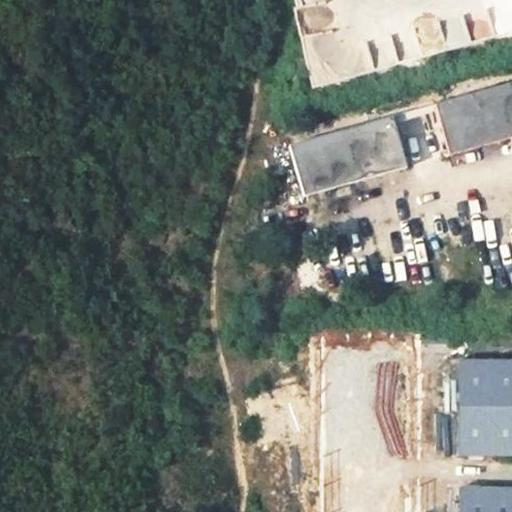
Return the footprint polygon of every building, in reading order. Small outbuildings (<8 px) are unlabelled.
[(394,59),(511,34),(511,0),(478,0),(470,13),(366,34),(355,27),(302,37),(301,44),(306,66),(325,79),(348,74),(352,75),(390,67),(395,59),(394,59)] [(511,84),(422,109),(436,159),(511,138),(511,84)] [(288,146),(303,197),(405,167),(390,117),(288,146)] [(511,451),(511,360),(459,360),(459,451),(511,451)] [(511,511),(511,490),(461,490),(460,511),(511,511)]
